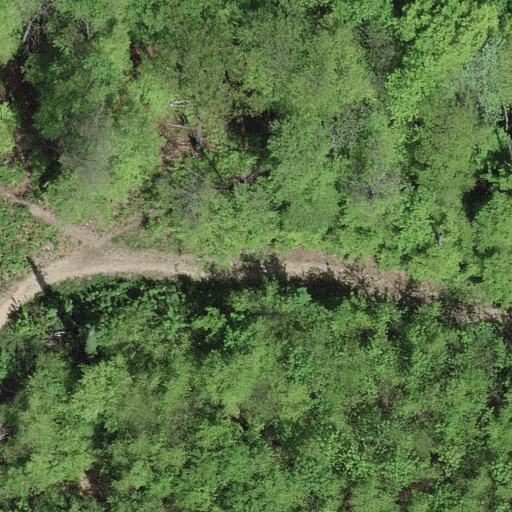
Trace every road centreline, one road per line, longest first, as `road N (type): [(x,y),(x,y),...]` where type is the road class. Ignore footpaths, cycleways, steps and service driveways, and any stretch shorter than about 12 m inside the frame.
road 1 (track): [(511,308),(96,232)]
road 2 (track): [(96,232),(0,311)]
